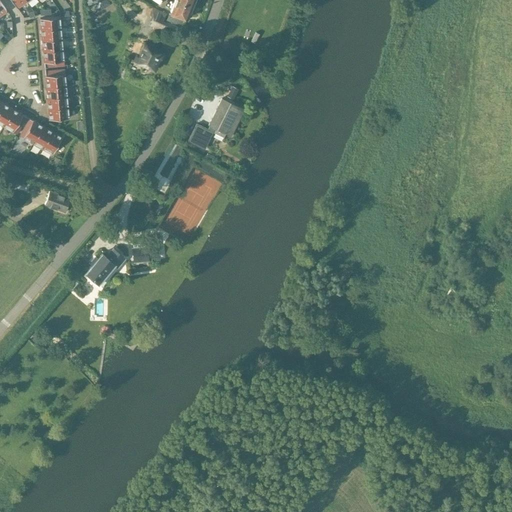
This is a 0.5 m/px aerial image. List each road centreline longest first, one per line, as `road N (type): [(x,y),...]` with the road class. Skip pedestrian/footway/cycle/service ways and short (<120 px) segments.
road 1 (track): [(511,349),(473,346),(415,312),(412,302),(432,264),(434,230),(471,136),(487,0)]
road 2 (tertiary): [(108,198),(179,94),(217,0)]
road 3 (residential): [(108,198),(98,186),(89,133),(77,0)]
